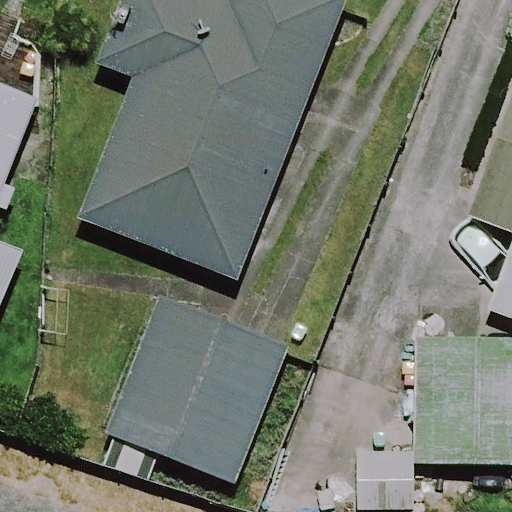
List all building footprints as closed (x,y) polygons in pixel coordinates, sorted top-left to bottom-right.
[(240,284),(350,0),(227,0),(227,2),(222,0),(120,0),(95,66),(133,81),(78,222),(240,284)] [(0,315),(25,253),(0,243),(0,202),(39,103),(0,87),(0,315)] [(511,101),(468,218),(511,234),(511,248),(488,313),(511,321),(511,101)] [(289,347),(161,298),(107,438),(235,487),(289,347)] [(414,467),(511,468),(511,340),(416,339),(414,467)]
